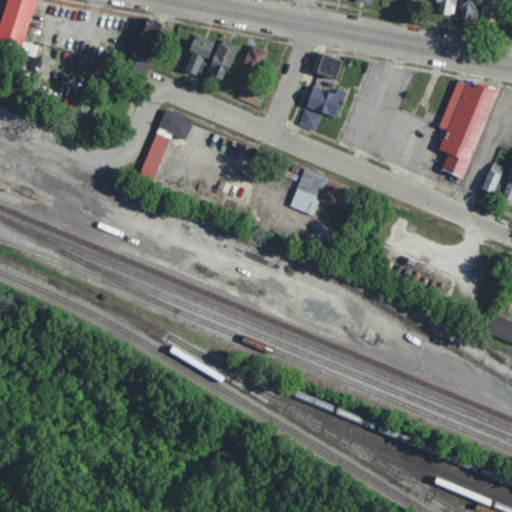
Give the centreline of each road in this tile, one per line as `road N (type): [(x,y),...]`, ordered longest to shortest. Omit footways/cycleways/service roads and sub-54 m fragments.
road 1 (tertiary): [(511,69),(141,0)]
road 2 (residential): [(511,240),(191,111)]
road 3 (residential): [(135,150),(113,174),(92,180),(57,179),(0,159)]
road 4 (residential): [(276,144),(307,0)]
